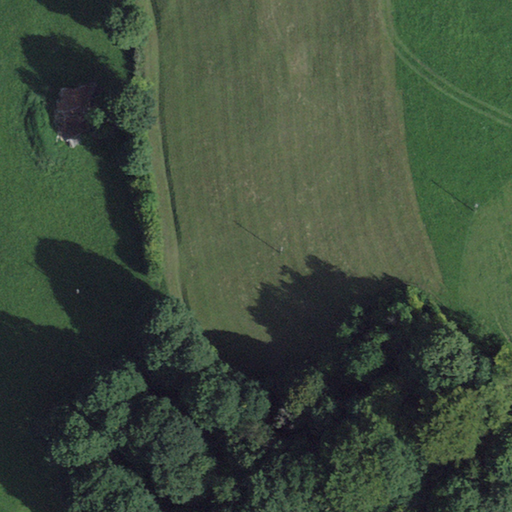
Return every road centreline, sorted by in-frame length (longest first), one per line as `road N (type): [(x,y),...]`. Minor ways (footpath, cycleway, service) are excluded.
road 1 (track): [(139,0),(153,58),(156,168),(181,323)]
road 2 (track): [(511,120),(410,66),(388,0)]
